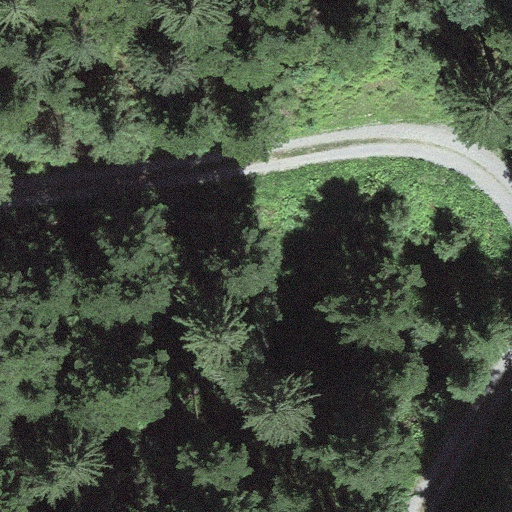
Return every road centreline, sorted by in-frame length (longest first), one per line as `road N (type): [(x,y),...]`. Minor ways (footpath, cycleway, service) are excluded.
road 1 (track): [(511,183),(499,163),(385,137),(0,199)]
road 2 (track): [(423,511),(511,369)]
